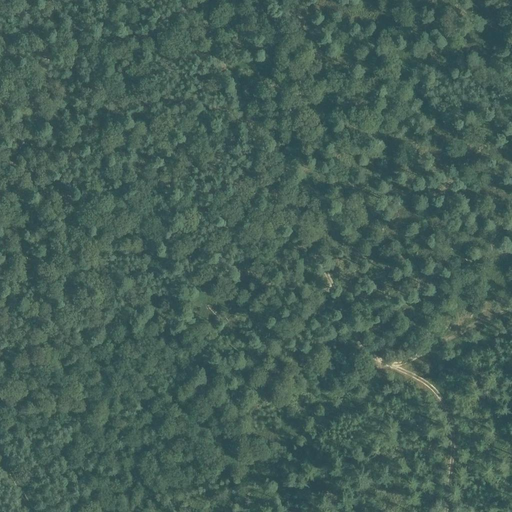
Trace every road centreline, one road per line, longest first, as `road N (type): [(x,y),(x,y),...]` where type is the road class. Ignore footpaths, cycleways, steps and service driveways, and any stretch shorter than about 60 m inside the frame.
road 1 (track): [(195,0),(361,337),(377,360),(436,392),(452,446),(445,511)]
road 2 (track): [(511,301),(396,365)]
